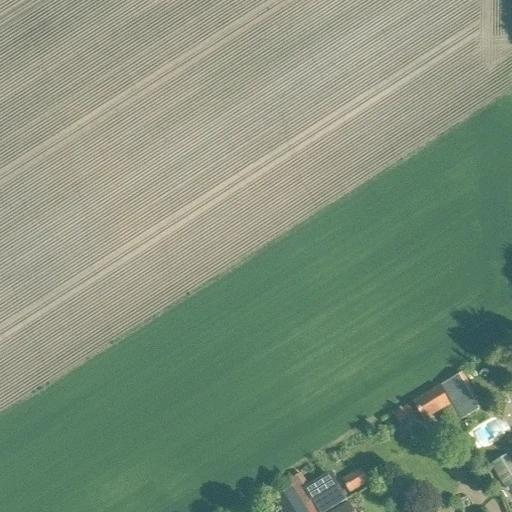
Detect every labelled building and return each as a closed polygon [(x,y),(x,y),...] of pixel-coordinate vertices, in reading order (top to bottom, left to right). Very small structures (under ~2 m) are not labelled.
[(461,424),(450,405),(438,385),(412,402),(424,421),(440,411),(451,431),(461,424)] [(511,456),(510,452),(490,464),(504,490),(511,485),(511,456)] [(349,493),(367,483),(359,469),(341,480),(349,493)] [(306,511),(323,511),(345,499),(336,484),(314,498),(299,473),(287,481),(306,511)] [(280,511),(303,511),(289,488),(272,498),(280,511)] [(352,511),(347,503),(331,511),(352,511)]
